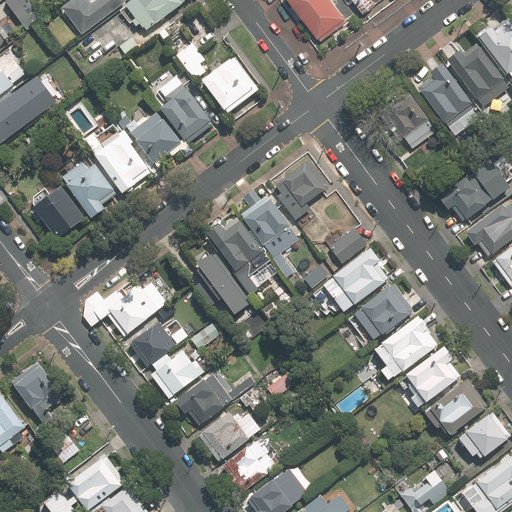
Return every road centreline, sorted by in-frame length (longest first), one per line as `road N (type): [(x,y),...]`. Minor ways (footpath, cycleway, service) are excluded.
road 1 (residential): [(511,355),(316,105)]
road 2 (residential): [(53,311),(203,511)]
road 3 (tertiary): [(120,252),(316,105)]
road 4 (tertiary): [(316,105),(457,0)]
road 5 (residential): [(316,105),(238,0)]
